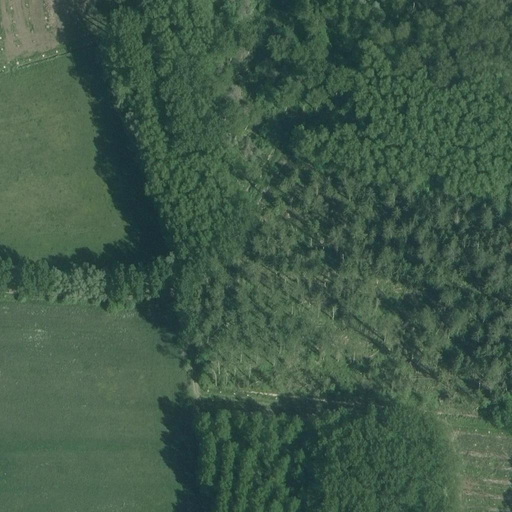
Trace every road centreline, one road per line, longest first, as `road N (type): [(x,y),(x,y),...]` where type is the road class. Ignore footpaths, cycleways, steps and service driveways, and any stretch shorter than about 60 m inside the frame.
road 1 (track): [(182,295),(295,139),(365,76)]
road 2 (track): [(182,295),(208,511)]
road 3 (track): [(0,290),(182,295)]
road 4 (track): [(365,76),(511,115)]
